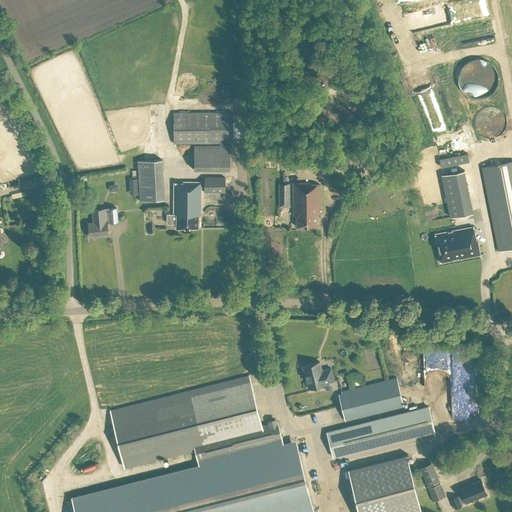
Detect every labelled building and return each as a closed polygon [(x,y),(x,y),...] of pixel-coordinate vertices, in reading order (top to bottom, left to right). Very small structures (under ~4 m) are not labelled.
[(466,92),(471,95),(478,96),(484,95),(490,92),(495,88),(497,82),(498,76),(497,69),(494,64),(490,60),(485,57),(479,56),(473,57),(467,59),(463,63),(460,68),(458,75),(459,81),(461,87),(466,92)] [(173,112),(174,143),(220,142),(220,144),(194,144),(194,169),(229,169),(229,143),(232,143),(232,112),(173,112)] [(438,159),(440,167),(469,161),(467,153),(438,159)] [(328,157),(329,167),(349,164),(348,154),(328,157)] [(137,160),(137,163),(140,200),(164,199),(162,159),(137,160)] [(499,250),(511,247),(511,160),(482,166),(499,250)] [(464,169),(442,174),(450,216),(472,212),(464,169)] [(225,192),(225,177),(205,177),(204,192),(225,192)] [(173,182),(173,213),(166,214),(167,221),(168,223),(176,223),(176,227),(197,227),(197,214),(201,214),(201,181),(182,181),(182,182),(173,182)] [(296,226),(317,226),(317,213),(320,213),(319,184),(311,184),(311,182),(293,183),(293,215),(296,215),(296,226)] [(289,206),(289,183),(278,183),(278,206),(289,206)] [(92,209),(93,221),(88,222),(89,236),(108,234),(107,221),(117,220),(116,207),(92,209)] [(448,231),(435,233),(440,262),(453,259),(453,258),(457,257),(458,258),(480,254),(477,239),(475,239),(474,231),(457,235),(456,230),(456,229),(451,230),(452,231),(448,232),(448,231)] [(410,237),(412,252),(430,250),(429,235),(410,237)] [(325,383),(325,382),(334,380),(331,367),(321,370),(319,361),(302,365),(308,387),(325,383)] [(198,465),(71,497),(75,511),(311,511),(313,511),(295,440),(282,444),(276,421),(260,425),(248,376),(110,411),(124,465),(194,448),(198,465)] [(342,392),(339,393),(345,420),(401,406),(404,406),(397,377),(394,377),(341,390),(342,392)] [(434,430),(429,411),(428,405),(326,430),(332,456),(434,430)] [(421,511),(407,454),(348,469),(358,511),(421,511)] [(419,467),(426,486),(439,481),(431,462),(419,467)] [(486,493),(481,479),(460,488),(462,495),(458,497),(458,495),(451,498),(454,507),(461,505),(460,502),(465,500),(465,501),(486,493)] [(432,501),(446,495),(440,482),(427,488),(432,501)]
